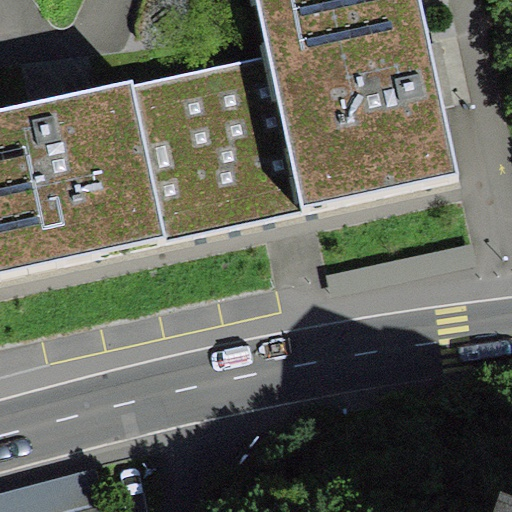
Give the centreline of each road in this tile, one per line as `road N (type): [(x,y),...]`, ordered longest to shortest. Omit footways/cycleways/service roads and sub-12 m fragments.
road 1 (primary): [(181,391),(511,333)]
road 2 (primary): [(0,436),(181,391)]
road 3 (residential): [(181,391),(160,511)]
